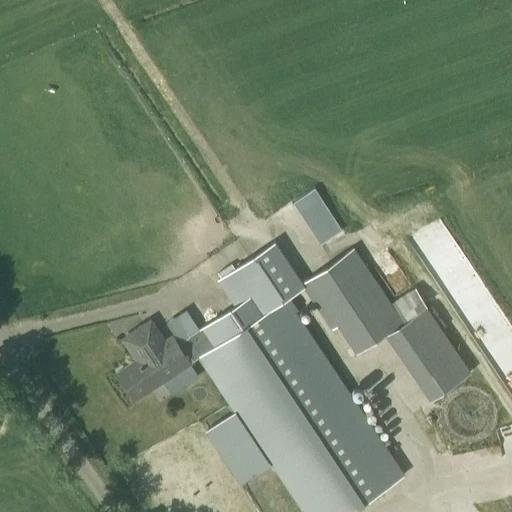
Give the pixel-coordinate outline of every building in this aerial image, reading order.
[(322,239),(345,226),(319,182),(296,195),(322,239)] [(412,236),(421,252),(453,234),(445,218),(412,236)] [(123,340),(137,360),(116,374),(134,400),(178,371),(201,355),(305,511),(348,511),(401,477),(291,311),(294,309),(288,299),(304,289),(273,243),(218,280),(235,306),(165,353),(161,346),(164,343),(150,322),(140,328),(139,327),(129,334),(130,335),(123,340)] [(354,246),(300,283),(331,330),(337,325),(356,354),(384,335),(430,401),(471,372),(426,305),(402,319),(354,246)] [(168,313),(181,334),(200,321),(187,301),(168,313)] [(511,324),(508,317),(477,335),(501,375),(511,368),(511,324)]
